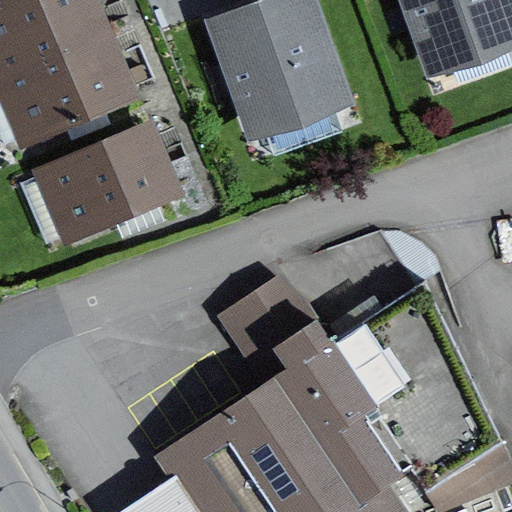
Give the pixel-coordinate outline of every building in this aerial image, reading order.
[(0,91),(104,48),(83,0),(46,0),(0,19),(0,91)] [(318,0),(282,0),(207,24),(247,148),(355,113),(318,0)] [(511,0),(399,0),(429,86),(511,57),(511,0)] [(135,123),(104,48),(0,91),(0,105),(26,168),(135,123)] [(145,145),(40,185),(64,250),(170,209),(145,145)] [(353,278),(404,259),(391,225),(340,244),(353,278)] [(419,316),(164,476),(186,511),(397,511),(411,504),(415,511),(428,511),(510,462),(419,316)] [(113,509),(114,511),(186,511),(164,476),(139,492),(113,509)]
